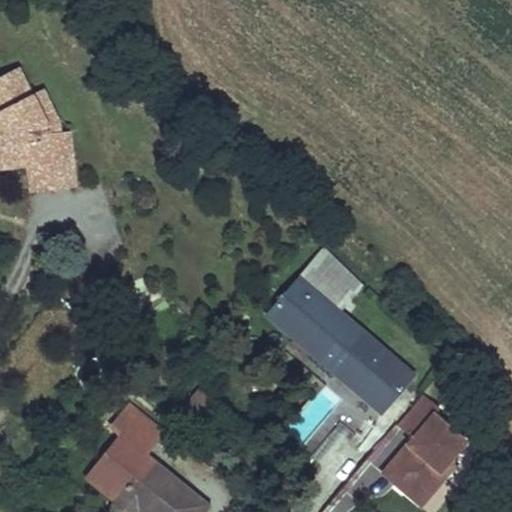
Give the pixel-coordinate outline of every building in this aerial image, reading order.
[(32,93),(21,64),(0,72),(0,121),(2,126),(3,165),(23,164),(45,163),(46,188),(69,187),(67,131),(57,132),(45,132),(45,124),(32,93)] [(57,121),(43,88),(32,93),(45,124),(45,132),(57,132),(57,121)] [(46,188),(45,163),(23,164),(24,189),(46,188)] [(322,251),(265,317),(380,413),(414,372),(353,322),(358,316),(348,307),(365,288),(322,251)] [(98,281),(79,266),(59,290),(79,306),(98,281)] [(218,409),(196,390),(183,406),(205,425),(211,419),(218,409)] [(441,446),(454,430),(422,403),(427,396),(422,392),(396,424),(400,428),(395,434),(396,444),(388,453),(382,460),(381,462),(380,463),(380,464),(379,465),(379,467),(380,469),(381,470),(383,472),(393,481),(413,479),(428,461),(434,466),(447,451),(441,446)] [(190,489),(149,456),(145,453),(161,433),(128,406),(111,427),(120,434),(85,478),(113,501),(111,505),(110,508),(110,510),(110,511),(136,511),(139,510),(141,511),(204,511),(205,511),(186,495),(190,489)] [(205,425),(183,406),(180,410),(202,429),(205,425)] [(396,444),(395,434),(382,449),(388,453),(396,444)] [(434,466),(428,461),(413,479),(393,481),(410,495),(434,466)] [(209,505),(190,489),(186,495),(205,511),(209,505)]
